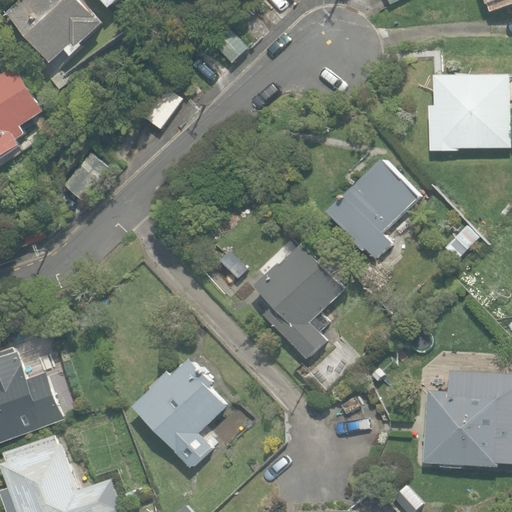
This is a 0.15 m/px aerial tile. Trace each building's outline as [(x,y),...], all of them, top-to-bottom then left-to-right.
[(10,13),(57,64),(72,50),(77,57),(88,47),(86,45),(109,24),(100,14),(98,16),(84,0),(23,0),(10,12),(10,13)] [(106,0),(115,9),(124,0),(106,0)] [(262,0),(279,18),(298,1),(297,0),(262,0)] [(511,0),(487,0),(491,14),(511,7),(511,0)] [(207,35),(233,64),(250,48),(224,19),(207,35)] [(48,112),(18,65),(0,77),(0,163),(25,147),(20,140),(30,133),(26,127),(48,112)] [(432,106),(433,152),(459,152),(459,148),(511,147),(511,75),(439,76),(439,106),(432,106)] [(146,117),(163,129),(185,99),(168,87),(146,117)] [(111,170),(91,153),(64,185),(84,202),(111,170)] [(368,248),(379,259),(395,244),(385,233),(422,198),(386,160),(332,212),(350,232),(348,233),(365,251),(368,248)] [(0,214),(0,230),(7,253),(31,246),(20,208),(0,214)] [(448,246),(460,259),(470,250),(458,237),(448,246)] [(268,314),(309,360),(330,340),(322,331),(332,322),(324,314),(349,291),(306,244),(284,264),(283,263),(258,285),(276,306),(268,314)] [(224,259),(242,278),(251,270),(233,251),(224,259)] [(0,444),(66,420),(48,373),(32,380),(21,351),(18,353),(16,347),(0,353),(0,444)] [(137,406),(194,467),(216,447),(202,433),(230,407),(211,387),(216,383),(193,359),(176,376),(171,371),(154,387),(156,389),(137,406)] [(427,462),(502,467),(506,395),(483,394),(483,384),(453,382),(452,392),(431,390),(427,462)] [(123,511),(113,479),(80,490),(65,443),(61,445),(58,436),(8,452),(11,461),(4,464),(12,488),(3,491),(10,511),(123,511)] [(129,493),(134,511),(151,506),(145,488),(129,493)]
